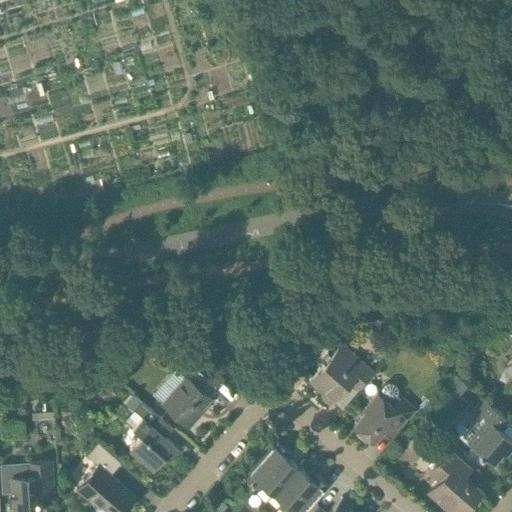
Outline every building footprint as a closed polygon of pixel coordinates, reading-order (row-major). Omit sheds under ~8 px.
[(384,336),(387,333),(381,328),(378,331),(376,334),(381,339),(384,336)] [(348,382),(357,390),(374,371),(355,355),(352,358),(337,346),(309,379),(323,391),(320,394),(330,403),(348,382)] [(208,393),(215,385),(185,357),(176,366),(185,375),(162,401),(187,423),(211,396),(208,393)] [(117,377),(124,384),(132,375),(125,368),(117,377)] [(454,392),(464,381),(455,373),(445,385),(454,392)] [(368,436),(372,440),(396,412),(405,420),(416,408),(400,395),(399,396),(397,393),(398,393),(398,388),(397,384),(393,381),(388,380),(384,382),(381,386),(381,389),(379,392),(378,391),(363,408),(365,410),(353,424),(358,428),(356,431),(365,440),(368,436)] [(125,402),(140,416),(132,426),(140,433),(129,446),(153,467),(164,454),(168,457),(177,447),(165,436),(172,427),(133,393),(125,402)] [(511,444),(511,437),(502,428),(510,419),(484,397),(471,412),(478,419),(482,422),(467,439),(495,464),(511,444)] [(275,436),(242,473),(259,488),(264,483),(274,492),(299,464),(288,454),(291,451),(275,436)] [(110,473),(121,461),(98,441),(87,453),(92,457),(89,460),(94,465),(97,461),(99,463),(77,487),(96,505),(91,510),(91,511),(119,511),(135,494),(110,473)] [(449,447),(429,469),(439,478),(428,490),(453,511),(459,511),(478,491),(461,476),(470,465),(449,447)] [(13,511),(39,511),(39,490),(52,489),(50,460),(0,463),(0,469),(1,491),(12,491),(13,511)] [(274,492),(284,500),(279,506),(286,511),(303,511),(329,484),(312,470),(309,473),(299,464),(274,492)] [(355,511),(349,506),(352,503),(342,494),(328,510),(318,501),(308,511),(355,511)] [(227,505),(220,499),(214,506),(221,511),(227,505)]
